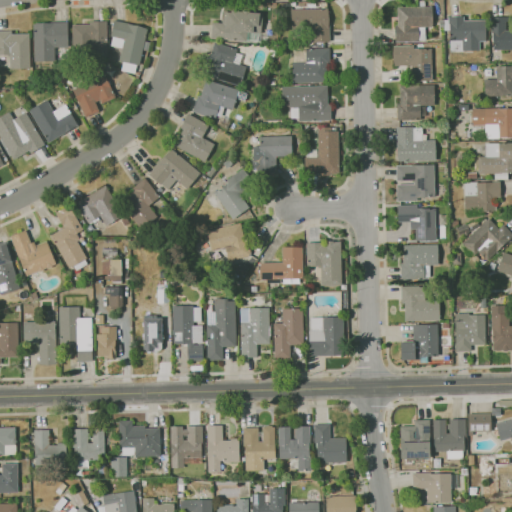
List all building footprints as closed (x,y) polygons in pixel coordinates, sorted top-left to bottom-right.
[(396,42),(395,25),(398,25),(398,7),(420,7),(420,0),(425,0),(426,7),(432,6),(433,27),(425,27),(426,40),(419,40),(419,41),(396,42)] [(305,43),(305,30),(292,30),(292,10),(322,9),(322,3),(327,2),(327,9),(329,9),(329,11),(330,11),(331,42),(305,43)] [(259,41),(247,40),(247,41),(212,38),(213,22),(222,23),(223,11),(231,12),(231,11),(263,13),(262,34),(260,34),(259,41)] [(451,53),(450,30),(445,30),(444,20),(449,19),(449,17),(464,16),(464,21),(485,20),(486,41),(480,41),(480,51),(464,51),(464,52),(451,53)] [(511,50),(493,50),(493,32),(491,33),(491,17),(506,17),(510,17),(511,22),(506,22),(506,30),(511,30),(511,50)] [(135,74),(121,71),(123,62),(120,61),(123,48),(111,45),(113,37),(111,36),(115,19),(147,27),(146,29),(148,29),(145,40),(151,42),(149,51),(143,49),(139,65),(137,65),(135,74)] [(74,59),(72,25),(90,25),(90,22),(107,21),(108,58),(74,59)] [(35,62),(34,24),(51,23),(68,22),(68,47),(55,47),(55,61),(35,62)] [(11,69),(10,54),(0,54),(0,30),(13,30),(13,34),(30,33),(31,69),(11,69)] [(240,86),(208,76),(213,59),(210,58),(215,42),(237,49),(236,54),(242,56),(240,64),(246,66),(240,86)] [(421,82),(421,81),(412,81),(411,66),(394,66),(394,46),(414,45),(414,49),(432,49),(433,81),(428,81),(428,82),(421,82)] [(293,83),(293,62),(294,62),(294,47),(307,46),(307,48),(330,48),(331,63),(327,63),(328,82),(293,83)] [(511,95),(484,96),(484,79),(496,79),(496,66),(511,66),(511,95)] [(86,118),(79,103),(80,103),(74,89),(105,75),(108,81),(110,80),(112,84),(110,85),(110,87),(111,86),(116,97),(102,104),(100,100),(96,102),(100,111),(86,118)] [(215,119),(193,112),(198,96),(201,97),(206,79),(239,90),(233,110),(220,106),(215,119)] [(398,120),(397,104),(400,103),(400,87),(434,85),(435,105),(421,106),(421,107),(425,107),(426,116),(421,116),(421,119),(398,120)] [(294,122),(293,107),(289,107),(289,104),(283,105),(282,88),(327,86),(328,104),(331,104),(331,120),(294,122)] [(49,143),(30,110),(47,100),(54,111),(66,104),(78,125),(49,143)] [(500,141),(487,141),(487,139),(486,139),(473,140),(473,108),(500,108),(500,109),(511,108),(511,138),(500,138),(500,141)] [(14,159),(0,135),(0,117),(10,112),(14,120),(27,112),(46,145),(31,153),(30,150),(14,159)] [(205,162),(175,145),(183,130),(181,128),(189,114),(210,125),(203,138),(215,144),(205,162)] [(256,123),(253,118),(258,115),(261,120),(256,123)] [(399,162),(398,127),(413,127),(413,128),(423,128),(423,141),(435,140),(436,161),(399,162)] [(306,173),(305,158),(306,158),(306,150),(317,150),(317,157),(318,157),(318,128),(332,128),(332,132),(339,132),(340,173),(306,173)] [(257,174),(257,161),(254,161),(253,147),(260,147),(260,136),(292,136),(292,156),(277,157),(277,174),(257,174)] [(511,173),(479,174),(478,157),(486,157),(486,144),(511,143),(511,173)] [(169,190),(150,174),(161,160),(162,161),(171,149),(200,173),(188,189),(176,180),(169,190)] [(397,202),(397,184),(414,184),(414,181),(397,181),(397,165),(434,164),(435,198),(418,198),(418,201),(397,202)] [(233,219),(214,193),(228,183),(226,180),(243,168),(255,184),(241,195),(250,207),(233,219)] [(140,238),(136,232),(142,229),(121,201),(134,192),(132,189),(146,178),(160,196),(149,205),(158,216),(142,229),(146,235),(143,238),(140,238)] [(466,213),(465,182),(478,182),(501,182),(501,197),(495,197),(495,201),(497,201),(497,212),(466,213)] [(107,226),(101,216),(99,217),(100,219),(95,223),(93,220),(89,223),(77,202),(106,185),(124,215),(107,226)] [(77,271),(74,266),(70,268),(51,236),(66,227),(65,226),(64,226),(56,213),(70,204),(77,217),(84,229),(77,233),(80,239),(78,241),(87,258),(85,259),(88,264),(77,271)] [(416,241),(415,229),(411,229),(411,222),(399,222),(398,206),(417,205),(417,209),(435,209),(436,240),(416,241)] [(125,225),(122,220),(127,217),(130,222),(125,225)] [(487,261),(485,259),(479,252),(475,256),(462,244),(489,218),(499,229),(503,225),(511,234),(511,238),(508,242),(507,242),(487,261)] [(466,235),(464,233),(461,235),(458,228),(477,220),(479,226),(469,232),(469,233),(466,235)] [(229,261),(225,247),(212,251),(207,231),(241,223),(245,240),(248,239),(252,255),(229,261)] [(28,276),(20,259),(10,237),(26,230),(31,243),(34,242),(36,245),(47,241),(57,264),(53,265),(53,267),(48,269),(47,268),(45,268),(44,270),(40,272),(39,271),(28,276)] [(321,285),(321,266),(307,266),(307,243),(323,242),(323,246),(327,245),(327,242),(334,242),(341,242),(342,285),(321,285)] [(1,294),(0,290),(0,245),(7,243),(21,289),(1,294)] [(401,280),(401,263),(404,263),(404,245),(438,244),(438,265),(430,265),(430,277),(425,277),(425,279),(401,280)] [(267,283),(267,280),(262,280),(261,261),(263,261),(263,263),(283,262),(283,248),(302,247),(304,278),(287,279),(287,282),(284,282),(284,279),(281,279),(281,282),(267,283)] [(118,258),(102,258),(102,248),(118,249),(118,258)] [(452,265),(452,253),(461,252),(462,265),(452,265)] [(511,275),(498,271),(503,252),(511,254),(511,275)] [(122,275),(102,275),(102,260),(122,259),(122,275)] [(22,282),(20,281),(17,273),(23,271),(26,280),(22,282)] [(158,303),(158,289),(158,281),(170,280),(171,303),(158,303)] [(406,321),(405,303),(403,303),(402,286),(426,285),(427,300),(439,300),(440,320),(406,321)] [(116,309),(111,309),(111,306),(109,306),(108,288),(123,287),(123,306),(116,306),(116,309)] [(208,360),(208,344),(206,344),(206,341),(208,341),(207,325),(208,325),(208,313),(215,312),(215,300),(228,299),(228,302),(235,301),(237,346),(223,347),(224,360),(208,360)] [(188,361),(188,344),(176,344),(176,343),(174,343),(174,335),(172,335),(172,329),(173,329),(173,309),(171,309),(171,306),(194,305),(194,307),(202,307),(202,321),(194,321),(194,325),(203,325),(203,342),(195,343),(195,344),(204,344),(204,345),(206,345),(206,352),(204,352),(204,360),(188,361)] [(511,350),(493,351),(492,306),(505,306),(505,315),(509,315),(509,326),(511,326),(511,350)] [(93,361),(79,361),(79,351),(77,351),(77,347),(60,347),(60,307),(80,307),(80,318),(92,318),(93,361)] [(241,357),(241,322),(242,322),(241,315),(239,315),(238,309),(249,309),(249,308),(270,308),(270,344),(257,344),(258,357),(241,357)] [(275,359),(274,323),(283,323),(283,309),(303,309),(304,345),(291,345),(291,358),(275,359)] [(457,352),(455,313),(469,313),(469,315),(485,315),(486,344),(470,345),(471,351),(457,352)] [(148,353),(148,351),(147,351),(147,349),(144,349),(144,338),(143,338),(143,333),(144,333),(144,326),(143,326),(143,322),(144,322),(144,318),(145,318),(145,315),(158,315),(158,318),(162,318),(163,342),(162,342),(162,347),(162,348),(161,349),(160,350),(160,351),(158,351),(157,351),(157,352),(153,352),(153,351),(151,351),(151,353),(148,353)] [(344,356),(310,356),(309,331),(310,331),(310,318),(343,317),(344,356)] [(57,363),(38,363),(38,361),(40,361),(40,342),(25,342),(25,322),(56,321),(57,363)] [(0,364),(0,322),(18,322),(19,357),(2,357),(2,364),(0,364)] [(419,363),(419,359),(415,360),(402,360),(401,343),(402,343),(402,341),(413,341),(412,325),(437,324),(439,356),(426,357),(427,363),(419,363)] [(115,360),(111,360),(111,358),(105,358),(105,356),(98,356),(98,341),(97,341),(97,334),(102,334),(102,327),(117,327),(117,339),(116,339),(116,358),(115,358),(115,360)] [(474,436),(469,436),(469,413),(491,413),(491,431),(474,431),(474,436)] [(463,459),(447,459),(447,452),(434,452),(433,420),(446,420),(446,434),(450,434),(450,429),(448,429),(448,419),(466,419),(466,437),(465,437),(465,451),(463,451),(463,459)] [(511,440),(511,438),(501,441),(496,424),(511,419),(511,440)] [(136,457),(136,455),(123,455),(123,446),(120,446),(120,421),(133,420),(133,426),(145,426),(145,428),(160,428),(161,456),(136,457)] [(424,463),(423,458),(401,459),(400,444),(396,444),(396,439),(400,439),(400,433),(397,433),(397,430),(401,430),(401,427),(415,426),(414,420),(430,420),(431,438),(429,438),(430,458),(430,463),(424,463)] [(320,470),(320,462),(319,462),(318,443),(315,443),(314,424),(330,424),(330,438),(346,438),(347,462),(325,462),(325,470),(320,470)] [(221,472),(208,472),(208,425),(223,425),(223,440),(231,440),(231,438),(238,438),(238,440),(240,440),(240,462),(223,462),(223,460),(221,460),(221,472)] [(265,470),(246,470),(246,461),(242,461),(242,457),(246,457),(246,446),(244,446),(244,427),(259,427),(259,431),(263,431),(263,427),(266,427),(266,426),(273,425),(273,427),(276,427),(276,458),(264,459),(265,470)] [(183,467),(172,468),(172,444),(171,444),(171,426),(183,426),(183,430),(188,430),(188,426),(203,426),(203,464),(183,464),(183,467)] [(298,471),(298,458),(280,458),(280,446),(279,446),(279,427),(291,427),(291,439),(295,439),(295,426),(310,426),(311,445),(310,445),(310,455),(311,455),(312,471),(298,471)] [(0,427),(16,427),(16,440),(17,440),(17,446),(17,454),(5,454),(5,455),(0,455),(0,427)] [(89,466),(78,466),(78,461),(75,461),(75,447),(73,447),(73,428),(88,428),(88,433),(91,433),(91,439),(89,439),(89,442),(93,442),(93,428),(105,428),(106,460),(89,460),(89,466)] [(36,465),(36,447),(35,447),(34,430),(50,429),(50,445),(59,445),(59,443),(65,443),(65,445),(67,445),(67,465),(36,465)] [(112,477),(111,465),(108,465),(107,439),(110,439),(110,431),(114,430),(115,441),(110,441),(110,458),(127,457),(128,477),(112,477)] [(480,474),(480,457),(494,456),(495,474),(480,474)] [(141,471),(141,468),(137,468),(137,461),(153,460),(153,459),(160,459),(160,463),(153,463),(153,470),(141,471)] [(0,492),(0,467),(3,467),(3,464),(18,463),(19,492),(0,492)] [(428,503),(427,489),(413,489),(413,473),(431,472),(431,474),(451,473),(451,475),(457,474),(457,489),(451,489),(451,502),(428,503)] [(511,491),(499,492),(498,474),(511,473),(511,491)] [(187,485),(178,484),(179,477),(188,478),(187,485)] [(253,511),(253,493),(264,493),(265,503),(270,503),(269,489),(285,488),(286,506),(283,506),(283,511),(253,511)] [(80,507),(74,495),(83,490),(90,502),(80,507)] [(105,511),(103,495),(134,490),(137,511),(105,511)] [(327,511),(327,496),(356,495),(356,511),(327,511)] [(60,511),(54,507),(63,496),(68,501),(60,511)] [(143,511),(143,498),(155,498),(155,504),(175,503),(175,511),(143,511)] [(217,511),(217,505),(237,505),(237,499),(249,498),(249,511),(217,511)] [(212,511),(193,511),(181,511),(181,500),(212,500),(212,511)] [(289,511),(289,502),(319,501),(319,511),(289,511)] [(0,511),(0,503),(17,503),(17,511),(0,511)] [(83,511),(72,503),(65,511),(83,511)]
